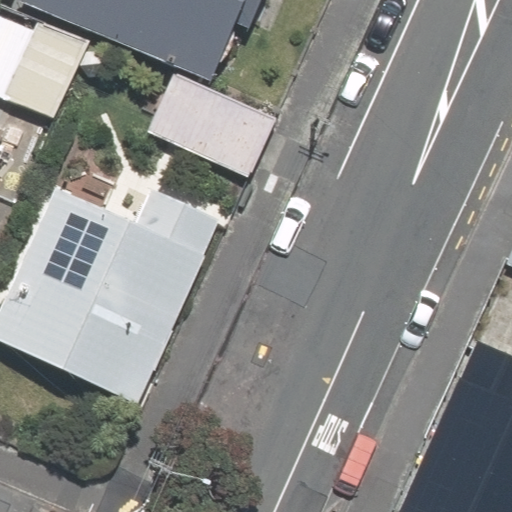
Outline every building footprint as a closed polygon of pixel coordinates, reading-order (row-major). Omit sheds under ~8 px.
[(27,0),(24,10),(216,91),(243,32),(255,37),(271,0),(27,0)] [(59,126),(93,47),(39,23),(4,102),(59,126)] [(151,138),(253,185),(280,125),(178,79),(151,138)] [(0,348),(142,414),(211,264),(207,262),(225,224),(151,190),(133,229),(60,195),(0,326),(0,348)] [(511,229),(495,267),(511,275),(511,229)] [(382,511),(511,511),(511,346),(468,326),(382,511)]
